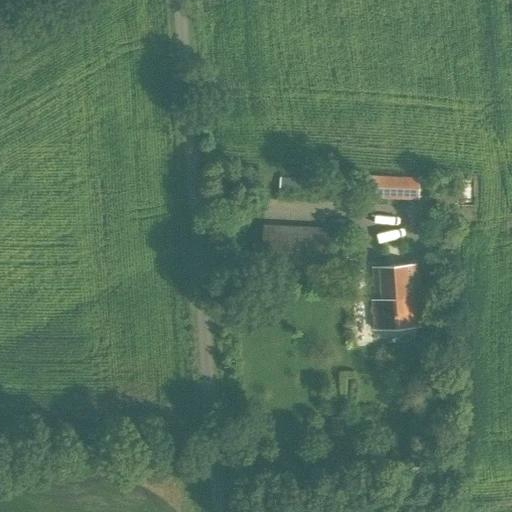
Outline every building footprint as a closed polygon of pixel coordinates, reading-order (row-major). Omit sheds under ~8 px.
[(420,199),(420,177),(367,175),(366,197),(420,199)] [(332,197),(334,180),(280,177),(280,195),(332,197)] [(465,209),(484,208),(483,179),(464,180),(465,209)] [(452,210),(452,188),(436,187),(436,209),(452,210)] [(327,276),(330,227),(264,224),(260,273),(327,276)] [(422,296),(420,263),(372,267),(374,299),(372,299),(374,329),(424,326),(422,296)]
